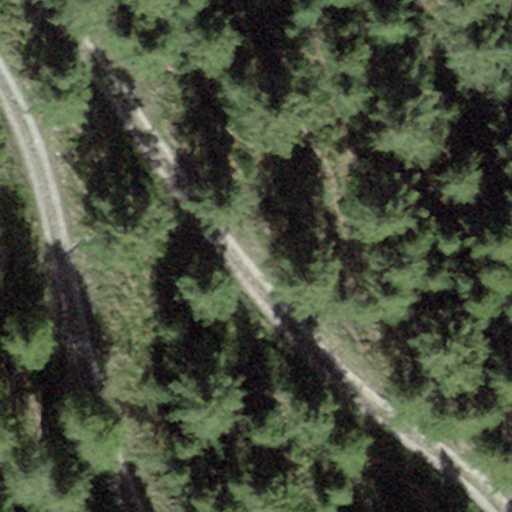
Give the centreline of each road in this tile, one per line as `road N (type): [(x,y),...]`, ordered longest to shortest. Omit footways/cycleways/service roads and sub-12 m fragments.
road 1 (track): [(497,511),(476,486),(344,394),(277,317),(50,0)]
road 2 (track): [(0,79),(30,125),(66,247),(87,393),(131,511)]
